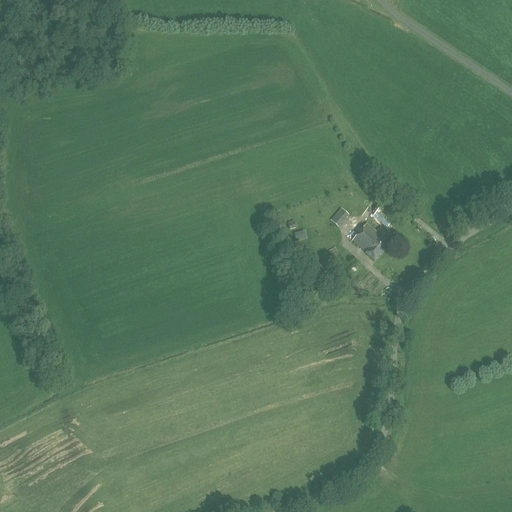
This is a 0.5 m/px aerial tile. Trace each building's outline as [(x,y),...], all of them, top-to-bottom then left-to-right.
[(383,206),(373,217),(387,229),(397,217),(383,206)] [(344,228),(354,218),(345,210),(335,219),(344,228)] [(366,254),(375,262),(390,243),(368,225),(367,225),(352,241),(366,253),(366,254)] [(295,234),(297,241),(307,238),(305,231),(295,234)] [(314,259),(324,274),(343,263),(335,247),(314,259)]
